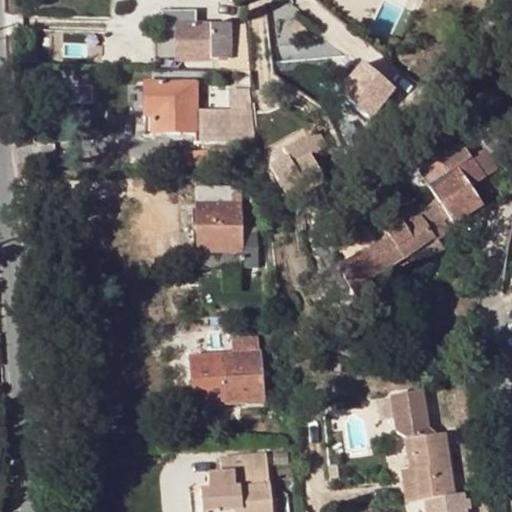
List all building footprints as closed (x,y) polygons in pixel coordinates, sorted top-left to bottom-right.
[(406,0),(384,0),(370,27),(389,35),(406,0)] [(173,26),(173,60),(232,60),(232,26),(195,26),(194,12),(159,12),(159,26),(173,26)] [(247,60),(245,26),(232,26),(232,60),(247,60)] [(247,60),(232,60),(230,84),(246,84),(247,60)] [(66,102),(94,101),(92,68),(64,70),(66,102)] [(254,143),(246,84),(230,84),(188,84),(187,81),(148,81),(148,85),(143,85),(143,111),(150,112),(150,119),(150,134),(192,134),(192,144),(254,143)] [(265,162),(283,196),(321,176),(308,152),(323,143),(314,126),(267,151),(265,162)] [(179,152),(178,165),(207,164),(206,151),(179,152)] [(351,316),(382,294),(376,285),(389,276),(423,252),(429,261),(444,249),(438,241),(435,236),(445,229),(446,230),(480,206),(457,173),(435,189),(426,176),(407,190),(424,216),(405,228),(402,224),(389,232),(384,226),(366,239),(371,245),(366,249),(371,255),(345,274),(341,269),(333,274),(338,279),(329,286),(351,316)] [(240,188),(196,188),(197,212),(192,212),(192,227),(186,227),(186,236),(191,237),(192,252),(196,252),(196,269),(257,268),(256,229),(240,228),(240,188)] [(57,224),(31,228),(34,255),(60,251),(57,224)] [(449,234),(446,230),(445,229),(435,236),(438,241),(449,234)] [(376,285),(382,294),(395,285),(389,276),(376,285)] [(188,358),(191,406),(261,401),(259,377),(267,376),(266,368),(258,368),(256,337),(229,339),(230,355),(188,358)] [(401,478),(404,505),(423,502),(454,499),(447,437),(436,438),(436,435),(429,429),(426,393),(395,396),(399,434),(408,440),(412,477),(401,478)] [(459,400),(462,424),(476,421),(472,398),(459,400)] [(219,492),(207,494),(198,494),(200,511),(231,511),(227,475),(266,471),(264,455),(215,461),(217,476),(205,478),(206,485),(217,484),(219,492)] [(329,463),(330,474),(338,474),(337,463),(329,463)] [(412,477),(411,470),(400,471),(401,478),(412,477)] [(227,475),(231,511),(270,511),(266,471),(227,475)] [(206,485),(207,494),(219,492),(217,484),(206,485)] [(462,511),(461,498),(454,499),(423,502),(423,511),(462,511)]
